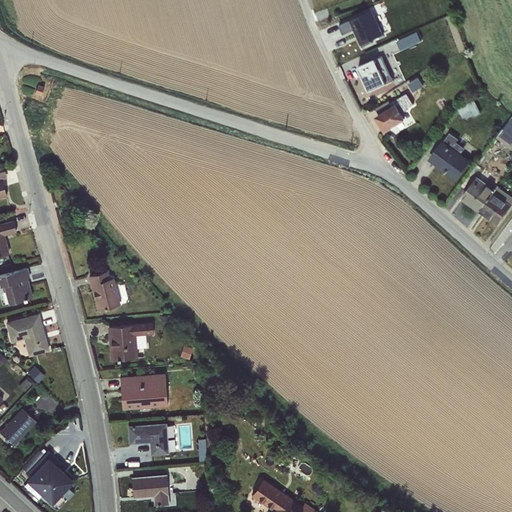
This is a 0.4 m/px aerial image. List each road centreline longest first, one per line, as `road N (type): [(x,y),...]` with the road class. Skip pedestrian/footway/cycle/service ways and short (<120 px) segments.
road 1 (residential): [(0,54),(96,419),(105,511)]
road 2 (residential): [(386,171),(0,41)]
road 3 (residential): [(386,171),(302,0)]
road 4 (residential): [(511,279),(386,171)]
